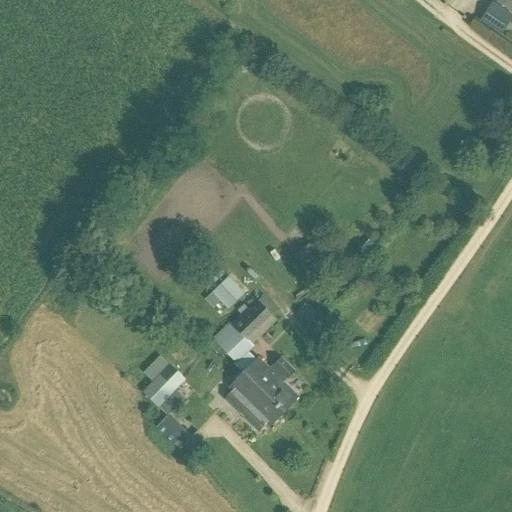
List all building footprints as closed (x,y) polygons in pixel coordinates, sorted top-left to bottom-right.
[(492,0),(481,17),(502,32),(511,17),(511,12),(494,0),(492,0)] [(511,0),(496,0),(511,10),(511,0)] [(318,252),(310,242),(295,252),(303,263),(318,252)] [(221,301),(228,309),(243,295),(227,278),(206,299),(214,307),(221,301)] [(213,339),(237,364),(254,347),(252,343),(277,320),(257,298),(231,320),(232,321),(213,339)] [(321,321),(308,306),(299,314),(313,329),(321,321)] [(146,388),(144,390),(158,405),(160,402),(170,413),(184,399),(174,389),(185,379),(162,356),(150,367),(144,373),(149,379),(153,382),(146,388)] [(245,371),(285,411),(299,397),(284,383),(296,371),(282,357),(270,368),(259,357),(245,371)] [(285,411),(245,371),(230,386),(248,404),(241,412),(262,433),(285,411)] [(190,438),(168,418),(158,428),(180,448),(190,438)]
